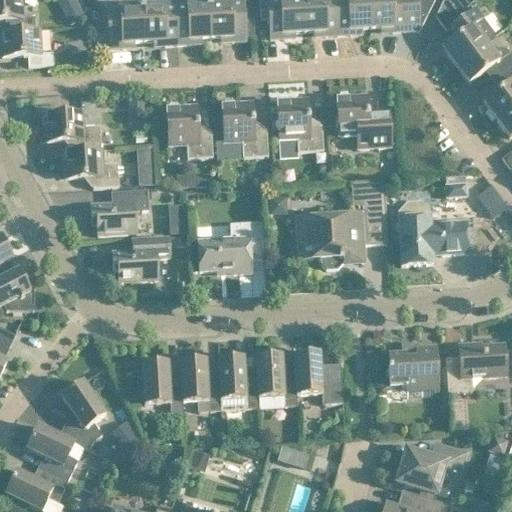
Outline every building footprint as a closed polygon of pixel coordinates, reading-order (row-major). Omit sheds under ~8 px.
[(0,0),(0,23),(9,23),(9,35),(39,33),(50,32),(50,20),(22,21),(20,0),(0,0)] [(252,21),(244,21),(242,0),(234,0),(207,2),(209,42),(231,40),(231,45),(245,44),(245,36),(253,36),(252,21)] [(304,36),(301,0),(263,0),(259,0),(260,23),(268,23),(270,43),(284,42),(283,37),(304,36)] [(337,39),(334,0),(301,0),(304,36),(324,35),(325,40),(337,39)] [(371,32),(369,0),(334,0),(337,39),(351,38),(350,33),(371,32)] [(419,34),(436,0),(369,0),(371,32),(391,31),(392,36),(419,34)] [(463,0),(444,0),(435,20),(446,34),(451,30),(473,13),(469,8),(463,0)] [(209,42),(207,2),(174,4),(177,48),(190,48),(190,43),(209,42)] [(177,48),(174,4),(141,6),(143,46),(164,44),(164,49),(177,48)] [(143,46),(141,6),(106,8),(109,53),(123,52),(123,47),(143,46)] [(495,38),(483,21),(475,12),(473,13),(451,30),(458,39),(442,51),(454,69),(485,46),(495,38)] [(9,35),(0,35),(0,38),(1,61),(27,59),(28,71),(53,69),(52,56),(41,57),(39,33),(9,35)] [(488,72),(496,81),(511,68),(511,61),(505,53),(498,52),(492,55),(485,46),(454,69),(468,87),(488,72)] [(495,123),(511,110),(511,68),(496,81),(503,91),(482,106),(495,123)] [(388,116),(367,118),(366,99),(336,101),(338,139),(356,138),(357,153),(365,152),(390,151),(389,125),(388,116)] [(321,129),(319,129),(308,130),(306,103),(277,105),(279,143),(297,142),(297,156),(323,155),(321,129)] [(266,133),(264,133),(253,133),(251,106),(221,108),(224,146),(241,145),(242,160),(268,158),(266,133)] [(211,136),(208,136),(197,137),(196,109),(166,111),(168,150),(186,149),(187,163),(212,162),(211,136)] [(511,138),(511,110),(495,123),(509,141),(511,138)] [(45,145),(63,144),(73,144),(73,155),(101,153),(99,130),(83,131),(82,116),(44,119),(45,145)] [(101,153),(73,155),(63,156),(64,182),(92,181),(92,193),(118,191),(117,167),(102,168),(101,153)] [(466,200),(465,188),(465,180),(445,182),(447,201),(466,200)] [(361,250),(386,248),(383,184),(350,186),(352,218),(297,222),(299,264),(319,262),(320,269),(325,274),(337,273),(342,268),(342,261),(362,260),(361,250)] [(121,207),(90,209),(92,228),(96,228),(97,240),(136,237),(134,215),(148,215),(146,194),(120,195),(121,207)] [(400,209),(397,215),(401,270),(432,268),(432,260),(467,258),(465,226),(431,228),(430,213),(426,208),(419,205),(406,206),(400,209)] [(170,209),(171,237),(184,236),(182,209),(170,209)] [(250,265),(263,264),(261,226),(229,228),(230,244),(197,246),(199,276),(231,274),(231,276),(233,278),(251,276),(250,265)] [(0,239),(0,267),(12,261),(0,240),(0,239)] [(169,262),(168,241),(141,243),(142,254),(112,256),(113,275),(117,275),(118,286),(157,284),(156,263),(169,262)] [(0,282),(0,310),(3,309),(6,315),(5,315),(5,316),(8,315),(41,315),(41,314),(34,314),(34,291),(33,291),(33,292),(29,295),(18,274),(0,282)] [(0,378),(6,366),(0,362),(0,358),(4,350),(9,352),(15,339),(0,331),(0,378)] [(387,371),(389,390),(406,389),(406,401),(439,399),(436,350),(416,352),(415,347),(401,348),(401,356),(388,357),(389,371),(387,371)] [(459,361),(445,362),(447,397),(471,396),(470,383),(505,381),(503,349),(473,351),(473,348),(458,349),(459,361)] [(319,357),(293,359),(295,383),(296,399),(321,398),(322,409),(342,407),(340,374),(320,375),(319,357)] [(255,361),(256,371),(258,413),(297,410),(296,399),(295,383),(283,384),(281,359),(255,361)] [(258,413),(256,371),(244,372),(243,362),(217,363),(219,388),(221,415),(258,413)] [(179,366),(181,390),(182,406),(183,406),(197,405),(198,416),(221,415),(219,388),(207,388),(205,364),(179,366)] [(170,418),(183,417),(183,406),(182,406),(181,390),(169,391),(167,366),(141,368),(144,408),(169,407),(170,418)] [(75,420),(64,442),(73,447),(96,458),(98,454),(91,450),(93,445),(102,439),(93,427),(105,418),(82,385),(61,400),(75,420)] [(67,459),(73,447),(64,442),(37,429),(26,453),(48,463),(43,474),(67,486),(76,467),(75,463),(67,459)] [(405,452),(395,486),(444,501),(448,489),(458,484),(466,457),(451,453),(447,465),(405,452)] [(210,458),(193,453),(188,471),(204,475),(210,458)] [(57,507),(64,492),(71,496),(74,489),(67,486),(43,474),(38,485),(16,474),(5,498),(34,511),(42,511),(47,502),(57,507)] [(450,511),(452,509),(413,497),(408,511),(405,511),(386,506),(383,511),(450,511)]
